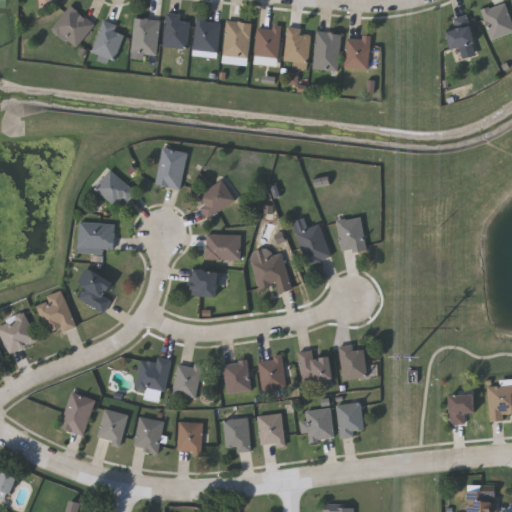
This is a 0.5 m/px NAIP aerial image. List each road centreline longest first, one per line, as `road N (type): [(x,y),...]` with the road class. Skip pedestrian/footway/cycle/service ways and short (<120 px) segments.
road 1 (tertiary): [(511,454),(211,493),(132,486),(57,461)]
road 2 (residential): [(147,322),(199,334),(305,329),(353,305)]
road 3 (residential): [(60,371),(103,355),(147,322),(167,238)]
road 4 (residential): [(272,0),(426,0)]
